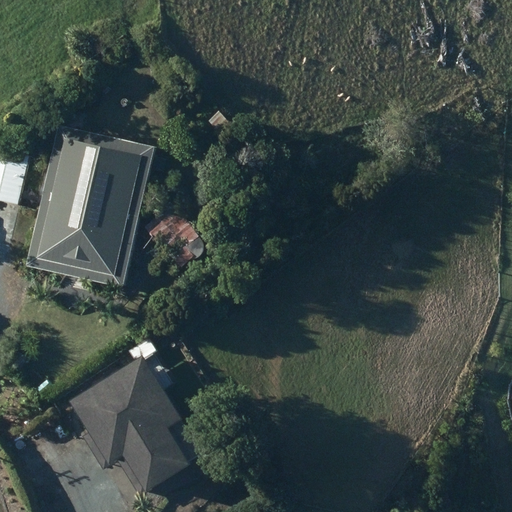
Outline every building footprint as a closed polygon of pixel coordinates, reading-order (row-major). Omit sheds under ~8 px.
[(0,0),(0,37),(71,7),(67,0),(0,0)] [(217,110),(209,117),(223,131),(230,124),(217,110)] [(58,124),(26,263),(122,285),(153,145),(58,124)] [(0,148),(0,197),(16,201),(27,155),(0,148)] [(152,235),(140,246),(156,263),(168,252),(181,266),(203,244),(196,236),(199,233),(171,203),(145,228),(152,235)] [(128,349),(133,356),(68,398),(89,430),(82,435),(102,467),(116,458),(137,492),(202,450),(142,357),(156,349),(148,336),(128,349)]
